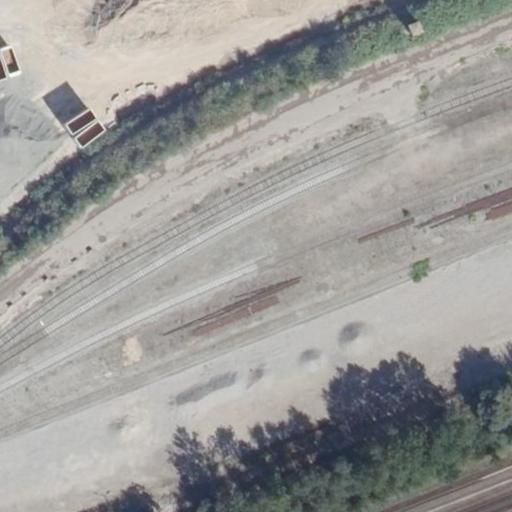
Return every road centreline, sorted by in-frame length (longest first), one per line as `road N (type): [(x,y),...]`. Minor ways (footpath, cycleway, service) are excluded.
road 1 (track): [(511,17),(194,153),(77,229),(0,299)]
road 2 (track): [(511,331),(69,511)]
